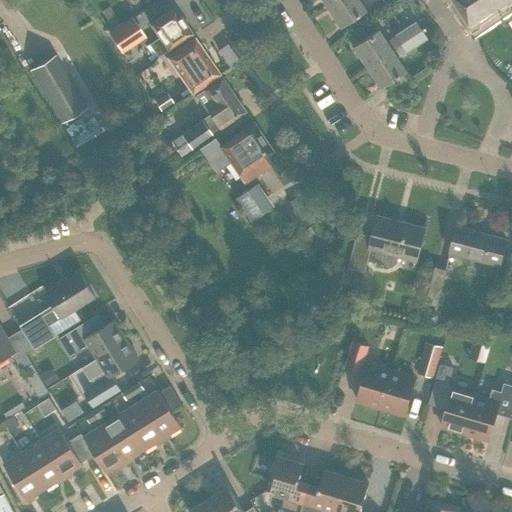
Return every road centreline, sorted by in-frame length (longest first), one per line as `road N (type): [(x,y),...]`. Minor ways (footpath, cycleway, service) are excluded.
road 1 (residential): [(219,444),(97,248),(77,245),(0,267)]
road 2 (residential): [(219,444),(266,416),(511,489)]
road 3 (residential): [(511,169),(368,129),(285,0)]
